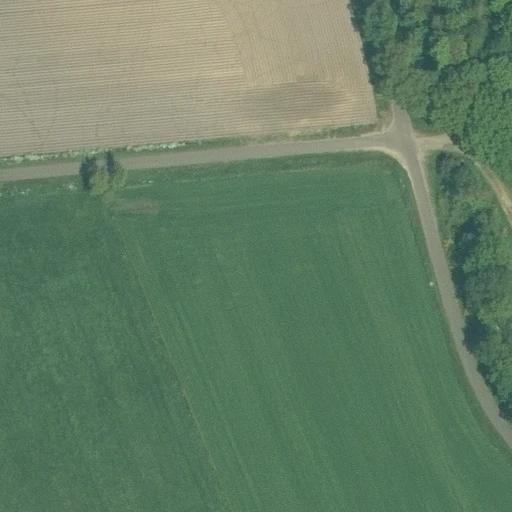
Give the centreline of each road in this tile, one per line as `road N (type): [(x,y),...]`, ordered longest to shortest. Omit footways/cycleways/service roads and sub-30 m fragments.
road 1 (unclassified): [(0,179),(406,143)]
road 2 (unclassified): [(511,439),(459,337),(406,143)]
road 3 (unclassified): [(406,143),(371,0)]
